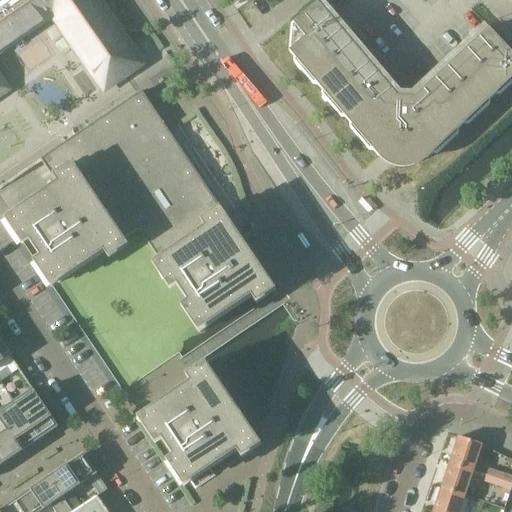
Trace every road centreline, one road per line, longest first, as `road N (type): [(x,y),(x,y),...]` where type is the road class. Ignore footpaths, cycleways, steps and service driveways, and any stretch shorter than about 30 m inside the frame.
road 1 (secondary): [(381,284),(181,0)]
road 2 (residential): [(150,511),(0,281)]
road 3 (residential): [(394,511),(424,425),(463,410),(511,428)]
road 4 (tertiary): [(290,511),(326,414),(377,356)]
